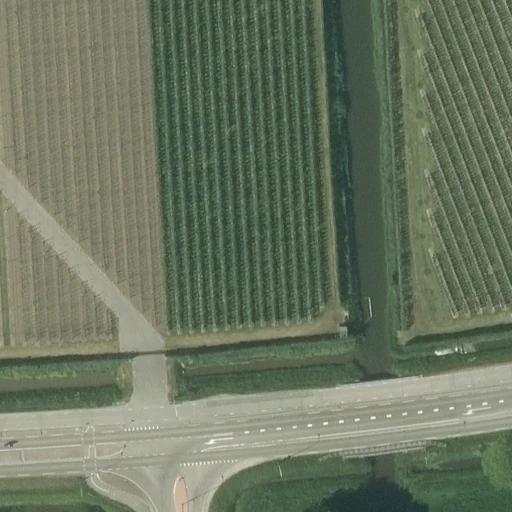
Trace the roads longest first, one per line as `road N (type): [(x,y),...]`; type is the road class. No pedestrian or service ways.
road 1 (unclassified): [(511,374),(172,411)]
road 2 (primary): [(511,394),(174,431)]
road 3 (primary): [(200,457),(511,421)]
road 4 (primary): [(174,431),(0,446)]
road 5 (unclassified): [(172,411),(0,424)]
road 6 (primary): [(0,469),(154,461)]
